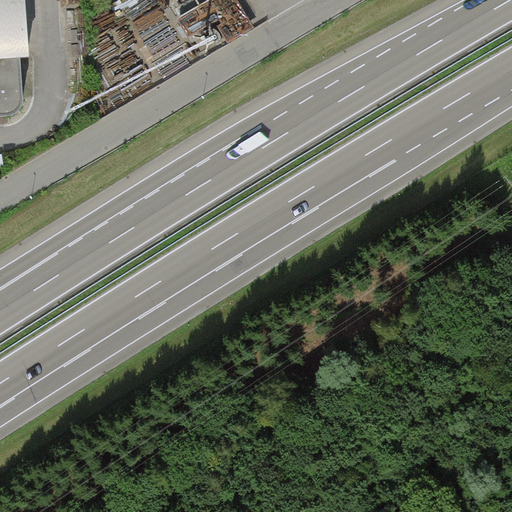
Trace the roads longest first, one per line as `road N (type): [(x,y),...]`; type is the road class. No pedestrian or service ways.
road 1 (motorway): [(0,386),(511,69)]
road 2 (motorway): [(511,0),(77,262)]
road 3 (residential): [(0,196),(332,0)]
